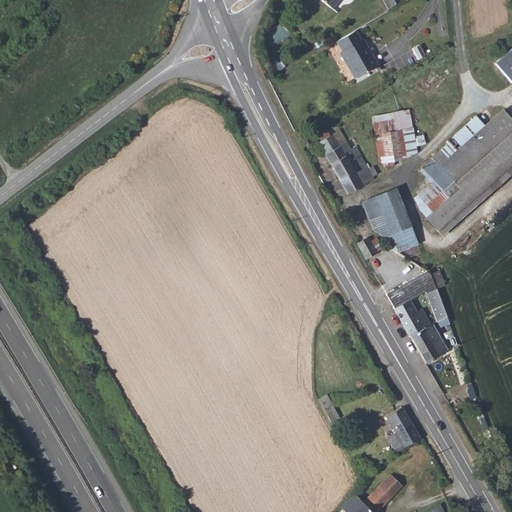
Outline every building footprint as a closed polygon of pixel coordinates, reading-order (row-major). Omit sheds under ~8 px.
[(333,44),(353,80),(379,67),(357,31),(333,44)] [(511,46),(493,63),(511,85),(511,46)] [(420,212),(443,234),(511,175),(511,122),(501,110),(484,124),(477,116),(419,171),(431,185),(415,199),(420,212)] [(401,155),(397,128),(383,130),(387,157),(401,155)] [(351,194),(373,180),(371,177),(379,173),(374,165),(367,169),(356,151),(353,152),(348,143),(343,146),(336,134),(321,142),(351,194)] [(375,228),(385,236),(389,247),(397,252),(418,244),(410,225),(396,188),(364,201),(375,228)] [(359,237),(369,254),(380,247),(370,230),(359,237)] [(439,269),(429,273),(436,288),(445,284),(439,269)] [(429,273),(426,270),(387,291),(395,305),(422,290),(436,288),(429,273)] [(395,305),(401,318),(425,304),(433,299),(439,296),(436,288),(422,290),(395,305)] [(401,318),(425,361),(447,349),(450,347),(425,304),(401,318)] [(331,396),(323,401),(338,423),(345,418),(331,396)] [(401,412),(386,420),(395,437),(386,442),(393,454),(417,441),(411,431),(401,412)] [(372,511),(392,494),(381,482),(358,502),(354,497),(352,495),(340,507),(343,511),(372,511)]
